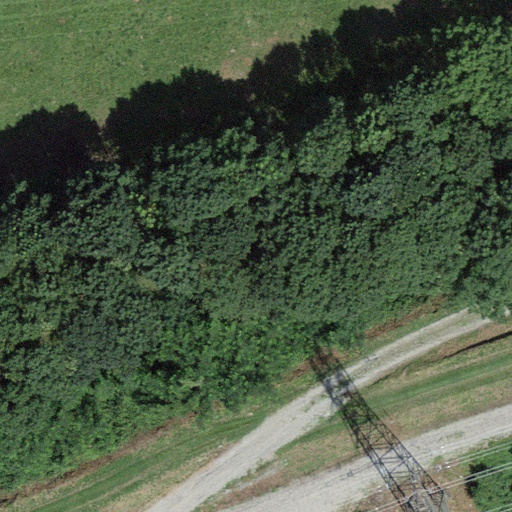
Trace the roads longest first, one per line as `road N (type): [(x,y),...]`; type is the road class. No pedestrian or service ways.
road 1 (track): [(171,511),(328,395),(511,301)]
road 2 (track): [(511,420),(431,445),(279,511)]
